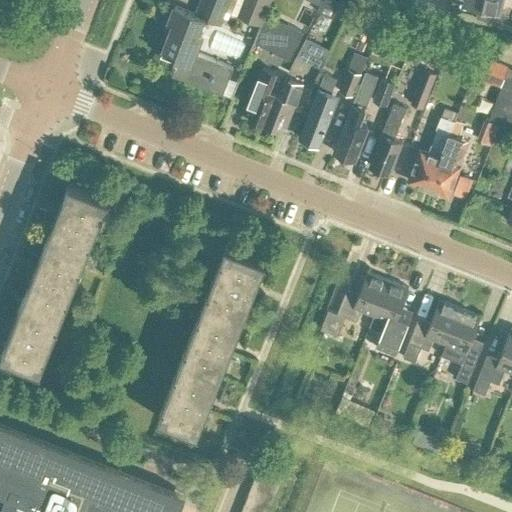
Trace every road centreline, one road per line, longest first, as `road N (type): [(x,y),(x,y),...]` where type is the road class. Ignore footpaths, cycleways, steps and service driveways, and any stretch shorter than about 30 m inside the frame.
road 1 (unclassified): [(511,274),(48,89)]
road 2 (tertiary): [(48,89),(0,212)]
